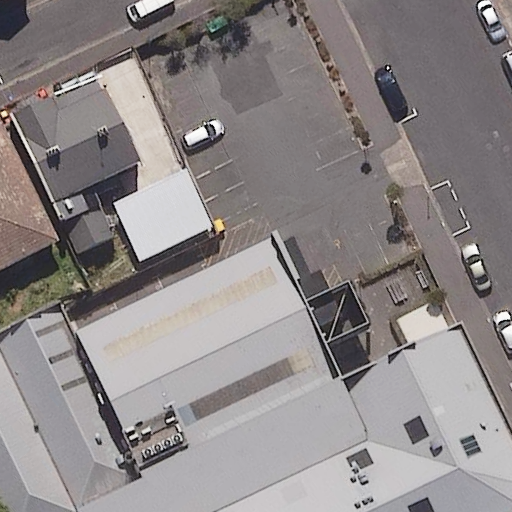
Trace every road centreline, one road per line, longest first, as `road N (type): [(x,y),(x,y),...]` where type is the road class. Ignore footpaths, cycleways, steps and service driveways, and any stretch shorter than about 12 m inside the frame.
road 1 (residential): [(511,209),(406,0)]
road 2 (residential): [(117,0),(0,55)]
